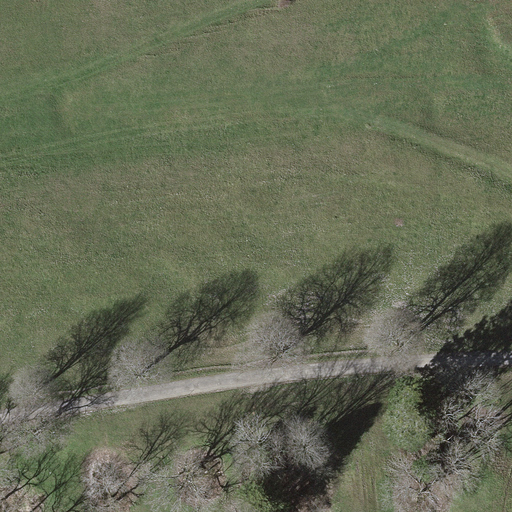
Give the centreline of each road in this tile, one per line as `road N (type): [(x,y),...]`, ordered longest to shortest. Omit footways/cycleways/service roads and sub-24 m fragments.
road 1 (track): [(511,171),(331,104),(103,85),(93,68),(101,60),(248,0)]
road 2 (unclassified): [(0,416),(320,371),(511,360)]
